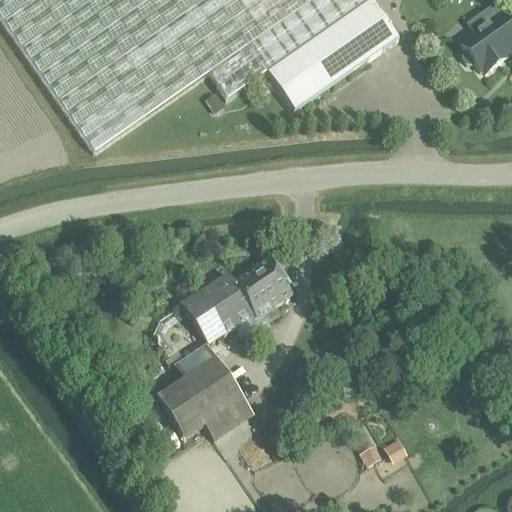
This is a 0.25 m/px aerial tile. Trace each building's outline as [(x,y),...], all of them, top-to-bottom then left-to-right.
[(226,106),(266,78),(369,6),(377,0),(0,0),(0,25),(93,159),(207,80),(226,106)] [(397,46),(369,6),(266,78),(293,118),(397,46)] [(507,63),(504,59),(511,53),(511,37),(499,18),(458,48),(464,56),(461,59),(460,63),(465,70),(469,71),(473,68),(479,77),(481,76),(484,79),(507,63)] [(207,352),(252,322),(254,325),(290,301),(267,265),(232,288),(227,280),(180,311),(207,352)] [(217,363),(155,399),(183,446),(206,432),(214,445),(253,423),(217,363)] [(397,445),(383,453),(388,462),(402,454),(397,445)] [(380,465),(373,452),(358,461),(366,474),(380,465)]
